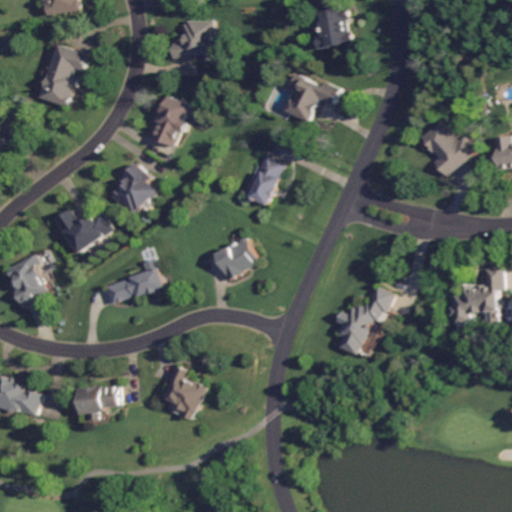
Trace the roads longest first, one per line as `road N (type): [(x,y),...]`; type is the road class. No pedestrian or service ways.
road 1 (residential): [(291,322),(389,105),(401,41),(396,0)]
road 2 (residential): [(286,335),(214,319),(89,354),(0,336)]
road 3 (residential): [(132,0),(137,63),(114,124),(0,225)]
road 4 (residential): [(291,322),(272,412),(290,511)]
road 5 (residential): [(346,202),(428,226),(511,227)]
